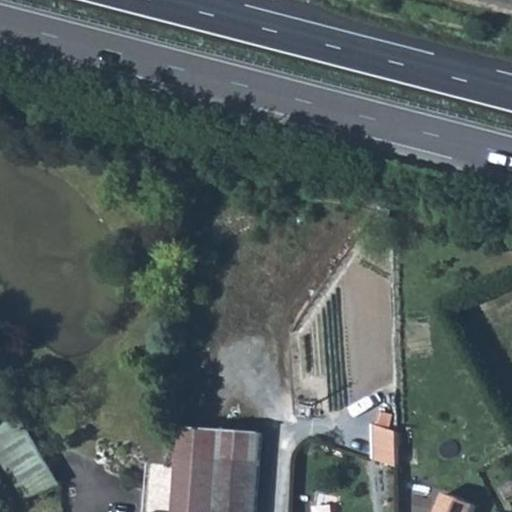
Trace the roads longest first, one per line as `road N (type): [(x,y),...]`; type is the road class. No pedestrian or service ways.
road 1 (trunk): [(0,22),(511,154)]
road 2 (trunk): [(511,92),(152,0)]
